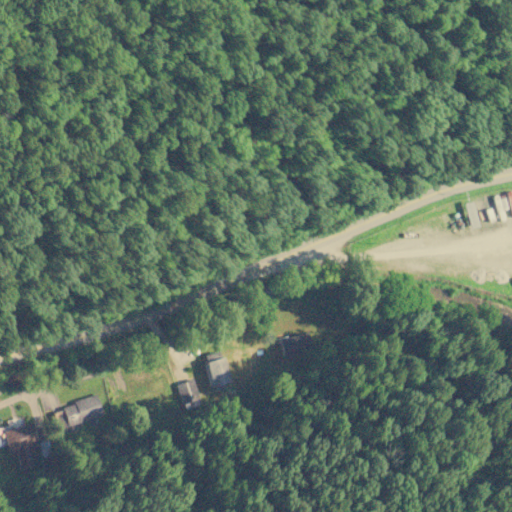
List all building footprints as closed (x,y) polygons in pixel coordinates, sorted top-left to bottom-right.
[(277,339),(281,356),(309,349),(305,332),(277,339)] [(206,385),(224,383),(221,351),(203,354),(206,385)] [(112,399),(117,417),(169,404),(162,379),(132,387),(134,393),(112,399)] [(175,384),(182,410),(199,405),(191,379),(175,384)] [(101,415),(95,395),(50,409),(58,434),(70,430),(68,425),(101,415)] [(6,453),(15,452),(19,471),(36,468),(32,446),(36,446),(32,424),(2,429),(6,453)]
